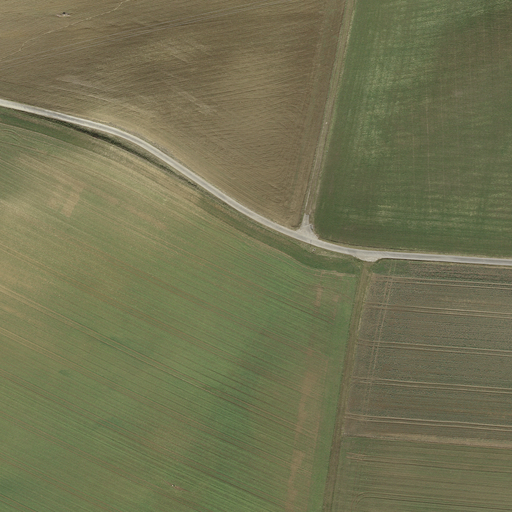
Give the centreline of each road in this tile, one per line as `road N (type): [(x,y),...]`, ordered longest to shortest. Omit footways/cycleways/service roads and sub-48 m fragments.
road 1 (track): [(511,263),(374,255),(304,239),(151,148),(0,102)]
road 2 (track): [(326,511),(358,296),(374,255)]
road 3 (track): [(351,0),(304,239)]
